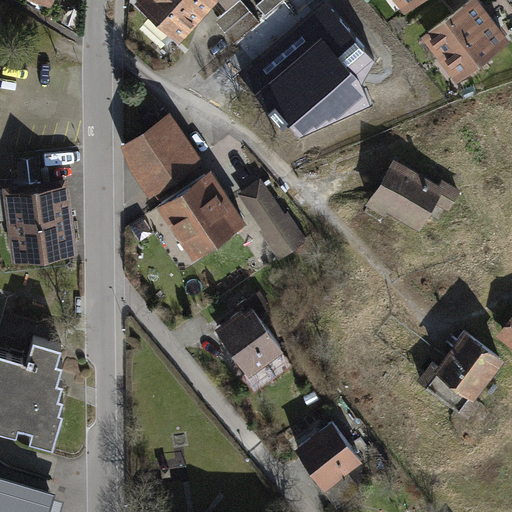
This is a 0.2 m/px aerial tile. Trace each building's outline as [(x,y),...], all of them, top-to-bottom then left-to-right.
[(140,0),(178,35),(210,0),(140,0)] [(242,0),(237,0),(218,17),(237,40),(260,21),(242,0)] [(297,26),(326,2),(324,0),(320,0),(238,70),(244,77),(260,63),(271,76),(311,43),(297,26)] [(282,0),(261,0),(256,4),(266,15),(282,0)] [(471,0),(429,32),(445,52),(490,18),(476,0),(471,0)] [(260,63),(244,77),(282,122),(288,117),(300,133),(370,104),(359,76),(356,74),(374,58),(326,2),(297,26),(311,43),(271,76),(260,63)] [(505,38),(490,18),(445,52),(460,72),(505,38)] [(168,118),(128,144),(137,166),(151,187),(195,159),(168,118)] [(394,161),(373,196),(419,223),(439,189),(453,197),(458,189),(442,180),(438,187),(394,161)] [(204,173),(161,202),(195,252),(238,223),(204,173)] [(35,182),(44,250),(69,247),(61,185),(42,187),(41,181),(35,182)] [(259,181),(246,190),(263,215),(276,206),(259,181)] [(44,250),(35,182),(29,182),(30,189),(12,191),(20,253),(44,250)] [(273,223),(283,216),(276,206),(263,215),(246,190),(240,194),(263,227),(261,229),(279,256),(290,248),(273,223)] [(304,238),(287,213),(283,216),(273,223),(290,248),(304,238)] [(233,339),(228,342),(248,370),(281,346),(258,315),(270,306),(259,291),(247,300),(252,307),(244,313),(242,310),(222,324),(233,339)] [(511,319),(503,330),(511,337),(511,319)] [(27,356),(0,348),(0,416),(56,433),(63,408),(59,407),(63,394),(59,393),(63,378),(58,377),(63,360),(57,358),(62,343),(34,335),(27,356)] [(433,361),(420,378),(460,409),(499,356),(470,335),(459,350),(454,347),(439,366),(433,361)] [(333,421),(298,446),(337,500),(356,487),(343,469),(359,458),(333,421)] [(57,491),(0,473),(0,511),(61,511),(65,499),(56,497),(57,491)]
